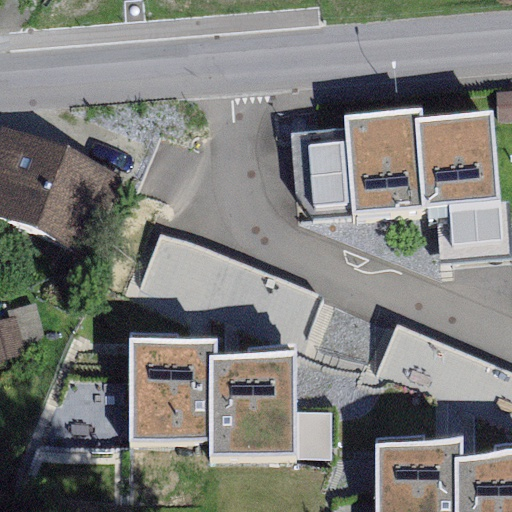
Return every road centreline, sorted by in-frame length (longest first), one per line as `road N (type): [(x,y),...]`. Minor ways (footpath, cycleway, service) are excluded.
road 1 (residential): [(230,67),(242,185),(257,222),(286,248),(511,339)]
road 2 (tertiary): [(511,42),(230,67)]
road 3 (tertiary): [(230,67),(0,83)]
